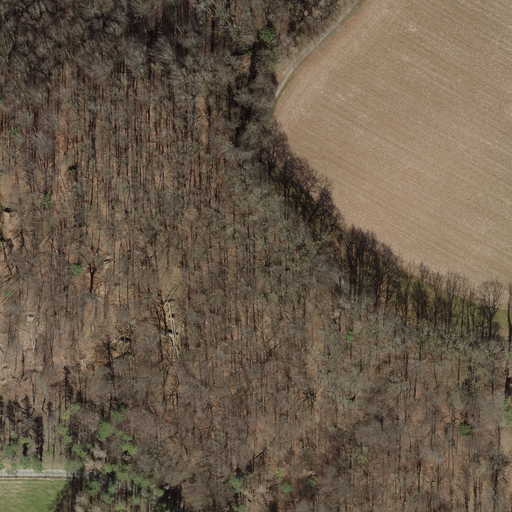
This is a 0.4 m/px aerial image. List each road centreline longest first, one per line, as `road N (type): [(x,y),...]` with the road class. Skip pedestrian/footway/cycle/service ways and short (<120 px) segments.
road 1 (track): [(511,343),(436,324),(347,284),(254,164),(284,83),(353,0)]
road 2 (track): [(0,472),(125,482),(188,511)]
